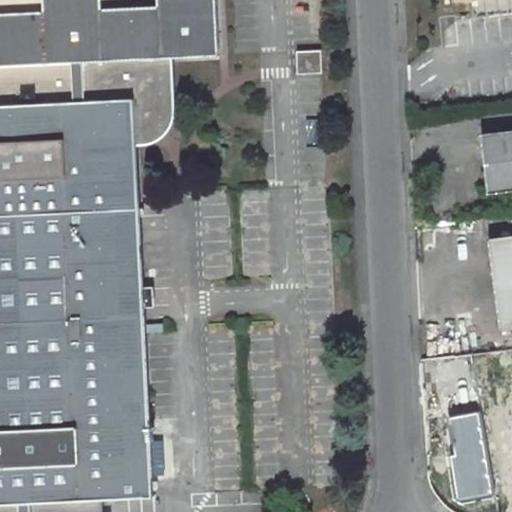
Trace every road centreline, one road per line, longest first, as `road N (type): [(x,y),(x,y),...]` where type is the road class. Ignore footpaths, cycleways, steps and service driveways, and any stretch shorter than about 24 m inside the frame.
road 1 (unclassified): [(399,511),(376,0)]
road 2 (unknown): [(283,300),(291,489)]
